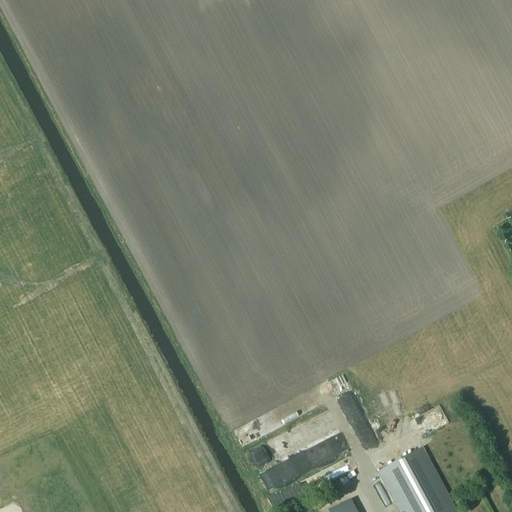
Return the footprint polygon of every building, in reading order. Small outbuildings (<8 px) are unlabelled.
[(443,405),(415,417),(421,431),(431,426),(433,429),(450,422),(443,405)] [(307,427),(260,448),(267,461),(313,441),(307,427)] [(456,511),(423,449),(377,473),(397,511),(456,511)] [(334,476),(358,468),(354,457),(330,465),(334,476)] [(356,511),(351,501),(329,511),(356,511)]
